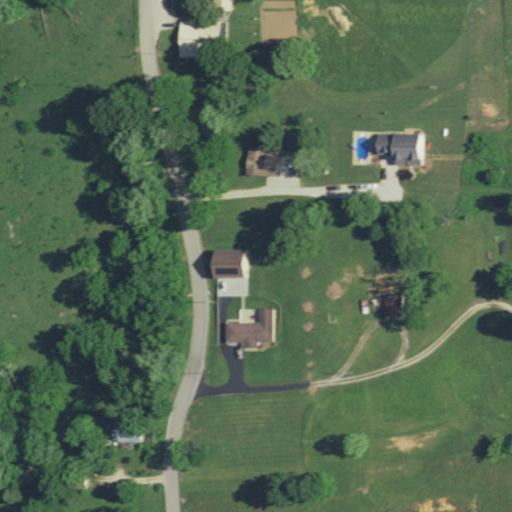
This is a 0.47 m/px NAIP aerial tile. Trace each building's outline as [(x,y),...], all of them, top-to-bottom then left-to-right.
[(177,57),(216,57),(216,18),(177,18),(177,57)] [(420,133),(374,133),(374,152),(390,152),(390,164),(420,164),(420,133)] [(273,148),(245,147),(244,175),(272,175),(273,148)] [(246,259),(236,259),(236,249),(213,249),(214,295),(247,294),(246,259)] [(383,293),(383,315),(400,315),(400,293),(383,293)] [(322,322),(356,322),(356,296),(322,296),(322,322)] [(258,321),(224,321),(224,341),(274,341),(274,307),(258,307),(258,321)] [(111,422),(111,442),(140,442),(140,422),(111,422)]
